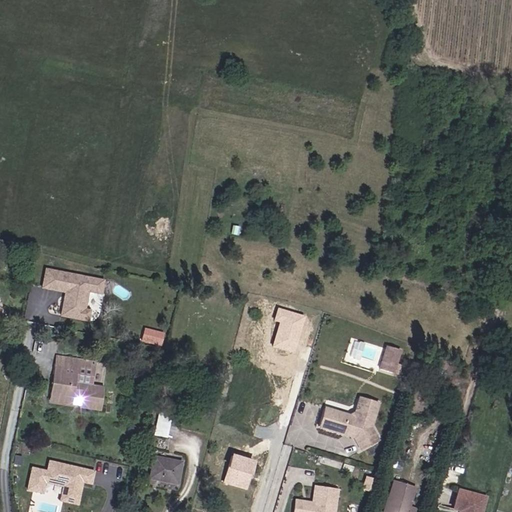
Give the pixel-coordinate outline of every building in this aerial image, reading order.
[(92,310),(86,309),(89,290),(102,293),(105,280),(47,268),(43,287),(66,292),(61,316),(83,320),(89,321),(92,310)] [(305,316),(285,311),(279,309),(276,320),(281,321),(274,346),(294,352),(305,316)] [(165,332),(146,328),(143,341),(162,345),(165,332)] [(394,366),(399,353),(385,349),(378,371),(392,376),(394,366)] [(92,364),(74,361),(53,358),(48,396),(70,400),(71,397),(78,399),(77,409),(82,410),(98,413),(101,389),(88,386),(78,385),(73,384),(75,369),(90,372),(91,372),(92,364)] [(73,384),(78,385),(88,386),(90,372),(75,369),(73,384)] [(369,431),(377,405),(359,399),(354,416),(349,418),(323,410),(317,428),(342,436),(343,433),(350,436),(359,453),(376,444),(369,431)] [(156,435),(169,437),(171,411),(158,409),(156,435)] [(256,462),(235,455),(225,483),(247,490),(256,462)] [(148,480),(176,485),(180,462),(151,457),(148,480)] [(82,490),(84,481),(92,483),(95,471),(50,461),(48,471),(33,468),(31,479),(28,490),(44,494),(47,482),(65,487),(61,501),(78,505),(82,490)] [(393,501),(389,511),(418,511),(419,510),(411,508),(415,491),(395,486),(390,500),(393,501)] [(332,511),(335,492),(313,488),(310,505),(293,502),(291,511),(332,511)] [(479,511),(484,496),(460,490),(456,506),(466,509),(465,511),(479,511)] [(389,511),(393,501),(390,500),(389,499),(385,511),(389,511)]
